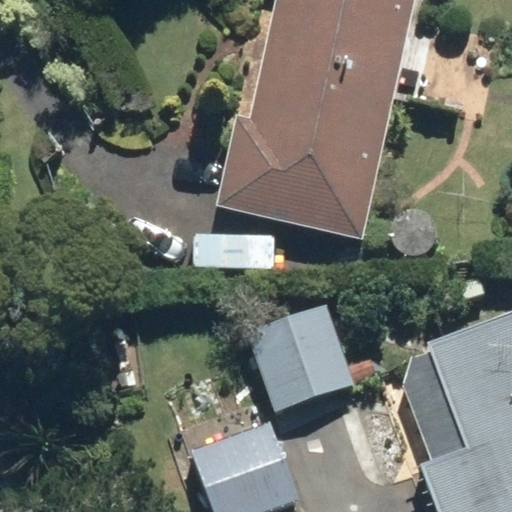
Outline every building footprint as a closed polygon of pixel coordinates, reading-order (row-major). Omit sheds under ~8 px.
[(353,246),(406,0),(264,0),(238,122),(225,120),(205,213),(353,246)] [(182,273),(265,275),(266,239),(183,238),(182,273)] [(456,305),(476,299),(471,282),(450,289),(456,305)] [(350,397),(321,317),(243,346),(272,426),(350,397)] [(511,511),(511,317),(417,354),(419,359),(402,365),(394,384),(424,465),(409,470),(424,511),(511,511)] [(261,426),(180,458),(200,511),(276,511),(291,506),(261,426)]
